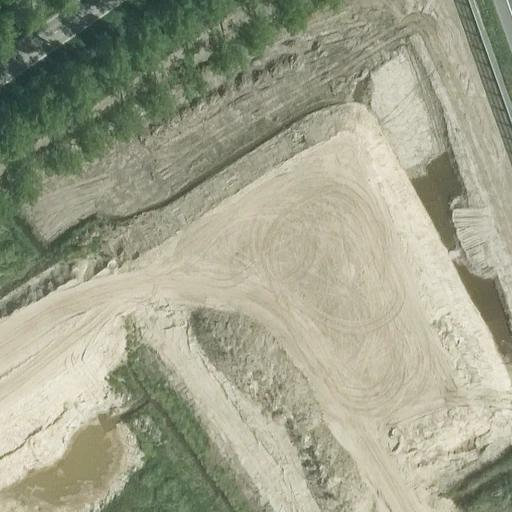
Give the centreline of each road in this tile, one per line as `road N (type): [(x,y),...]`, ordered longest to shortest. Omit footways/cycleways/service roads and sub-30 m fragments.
road 1 (unclassified): [(397,511),(318,342),(277,306),(224,282),(185,270),(148,273),(63,304),(0,349)]
road 2 (track): [(83,411),(177,511)]
